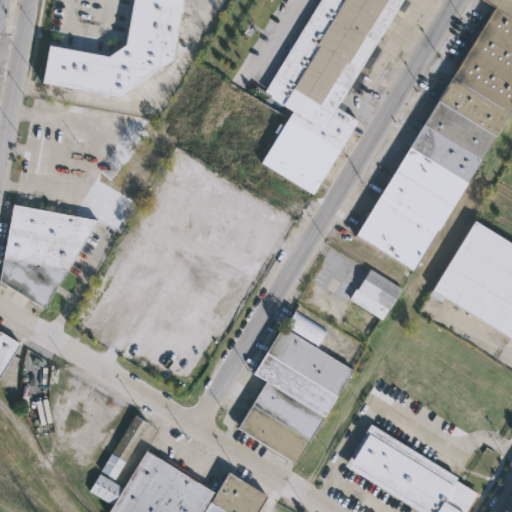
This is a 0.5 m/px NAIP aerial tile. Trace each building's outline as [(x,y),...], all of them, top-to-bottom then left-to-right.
[(180,0),(169,63),(117,98),(38,83),(45,46),(104,57),(122,45),(130,0),(180,0)] [(407,0),(339,112),(354,121),(310,193),(257,160),(250,172),(218,152),(235,125),(268,145),(288,112),(266,99),(268,96),(261,92),(317,0),(407,0)] [(511,0),(511,101),(398,286),(401,288),(388,310),(386,308),(380,318),(347,298),(368,267),(393,283),(404,266),(351,233),(490,8),(478,0),(511,0)] [(40,305),(39,307),(0,282),(0,246),(8,202),(94,219),(40,305)] [(511,342),(428,289),(471,218),(511,243),(511,342)] [(291,310),(326,330),(315,348),(321,351),(327,340),(333,344),(327,355),(349,368),(292,462),(233,427),(262,379),(249,372),(278,325),(281,327),(291,310)] [(0,374),(0,332),(19,344),(0,374)] [(146,423),(112,479),(97,470),(132,414),(146,423)] [(472,491),(459,511),(419,511),(342,464),(367,423),(455,476),(453,479),(472,491)] [(142,449),(212,492),(223,472),(263,495),(253,511),(104,511),(108,504),(86,491),(96,473),(119,486),(142,449)]
